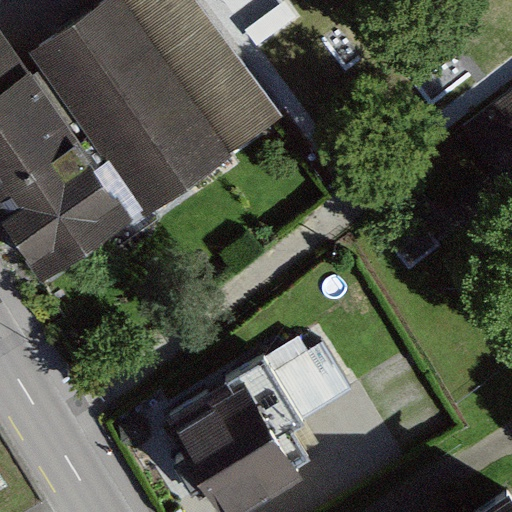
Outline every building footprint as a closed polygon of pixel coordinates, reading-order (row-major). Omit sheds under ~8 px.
[(102,0),(22,48),(0,10),(0,233),(24,274),(287,117),(216,0),(102,0)] [(511,94),(468,128),(511,184),(511,94)] [(439,242),(424,223),(395,244),(410,264),(439,242)] [(312,327),(159,420),(214,511),(218,511),(310,457),(292,426),(351,391),(312,327)] [(511,511),(511,489),(509,486),(471,511),(511,511)]
